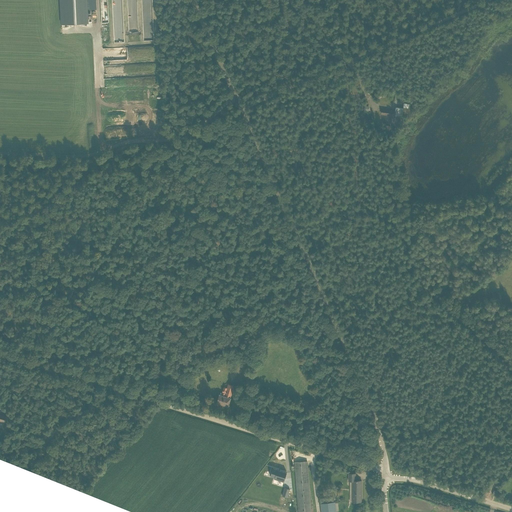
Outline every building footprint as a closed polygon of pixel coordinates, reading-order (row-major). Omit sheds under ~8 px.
[(59,0),(61,24),(88,23),(87,0),(59,0)] [(461,59),(466,55),(460,49),(456,54),(461,59)] [(388,123),(394,124),(396,115),(402,116),(403,109),(395,108),(395,111),(382,109),(381,115),(389,116),(388,123)] [(216,403),(228,407),(231,398),(237,400),(240,388),(228,384),(226,388),(224,387),(221,395),(219,394),(216,403)] [(45,435),(52,439),(59,428),(53,424),(45,435)] [(48,452),(43,458),(46,461),(51,455),(48,452)] [(50,465),(46,461),(45,462),(53,470),(56,468),(52,464),(50,465)] [(298,511),(310,511),(307,461),(295,462),(298,511)] [(273,478),(289,477),(289,468),(273,470),(273,478)] [(350,502),(361,502),(361,481),(355,481),(355,474),(348,474),(348,482),(350,482),(350,502)] [(267,489),(274,488),(275,488),(274,481),(272,481),(271,478),(265,479),(267,489)] [(321,511),(336,511),(338,511),(338,505),(335,505),(335,502),(333,502),(332,499),(320,500),(321,511)]
